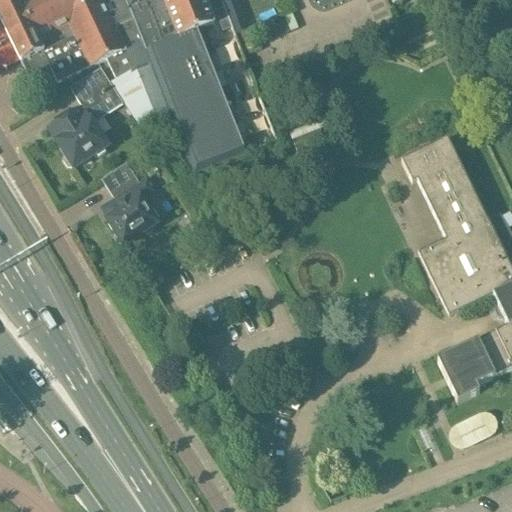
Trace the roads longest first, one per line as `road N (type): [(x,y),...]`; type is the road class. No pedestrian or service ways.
road 1 (residential): [(225,511),(0,143)]
road 2 (primary): [(141,504),(0,259)]
road 3 (primary): [(0,343),(141,504)]
